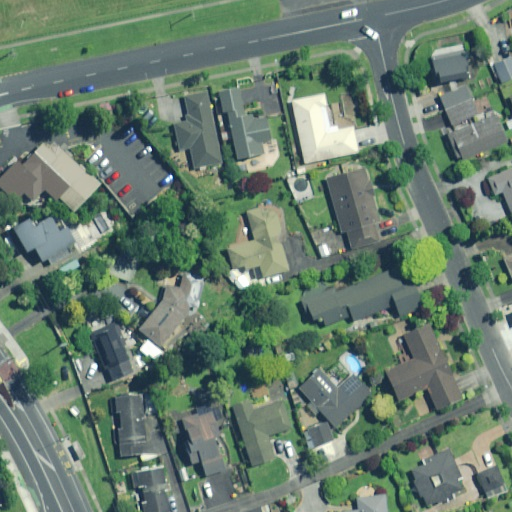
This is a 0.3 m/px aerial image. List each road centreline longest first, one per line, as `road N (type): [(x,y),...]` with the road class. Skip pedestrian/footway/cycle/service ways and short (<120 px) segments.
road 1 (residential): [(374,16),(412,169),(511,390)]
road 2 (tertiary): [(374,16),(0,94)]
